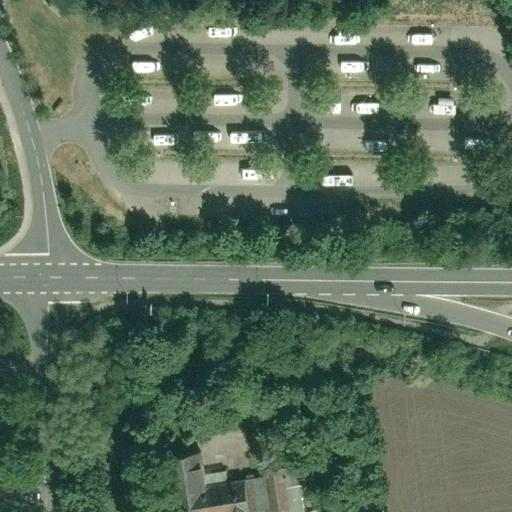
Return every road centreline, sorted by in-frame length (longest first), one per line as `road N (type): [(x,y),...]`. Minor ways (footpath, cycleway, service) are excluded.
road 1 (tertiary): [(49,276),(358,278)]
road 2 (residential): [(0,48),(33,134),(49,276)]
road 3 (residential): [(49,276),(49,511)]
road 4 (primary): [(358,278),(511,323)]
road 5 (tertiary): [(358,278),(511,274)]
